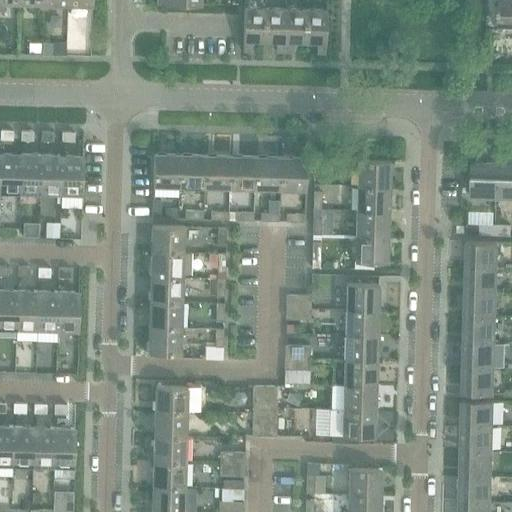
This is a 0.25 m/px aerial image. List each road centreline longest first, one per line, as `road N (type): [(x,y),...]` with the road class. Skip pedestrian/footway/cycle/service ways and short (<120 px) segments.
road 1 (residential): [(423,511),(427,105)]
road 2 (residential): [(115,96),(427,105)]
road 3 (residential): [(115,96),(117,254)]
road 4 (residential): [(117,254),(110,392)]
road 5 (residential): [(110,392),(106,511)]
